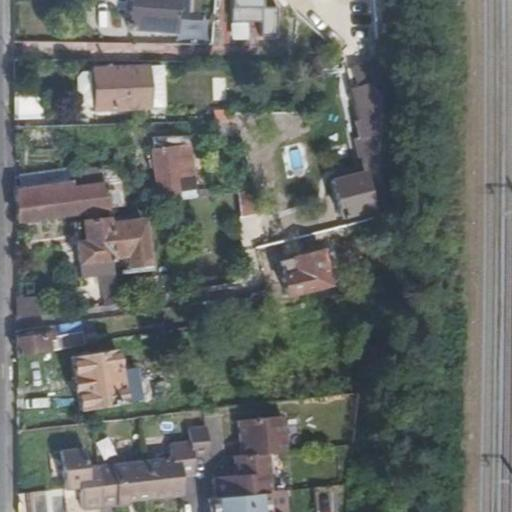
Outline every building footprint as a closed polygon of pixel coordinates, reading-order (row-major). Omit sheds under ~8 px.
[(176,0),(130,0),(128,30),(174,34),(176,0)] [(311,63),(313,76),(343,74),(342,62),(311,63)] [(162,68),(92,70),(93,72),(83,72),(77,78),(77,92),(83,95),(84,102),(94,109),(163,108),(162,68)] [(375,210),(377,220),(383,219),(389,217),(378,167),(381,126),(379,97),(369,86),(350,90),(358,122),(354,123),(366,173),(331,181),(340,218),(375,210)] [(14,118),(41,117),(41,96),(14,97),(14,111),(14,118)] [(236,122),(236,113),(236,112),(213,112),(213,122),(236,122)] [(236,122),(213,122),(214,137),(240,136),(236,122)] [(53,126),(24,126),(25,142),(53,141),(53,126)] [(152,158),(157,202),(213,195),(212,185),(194,186),(187,136),(151,138),(152,158)] [(15,191),(15,221),(107,209),(124,206),(121,184),(72,190),(72,184),(15,191)] [(253,192),(252,190),(236,193),(239,215),(256,215),(253,192)] [(112,257),(109,224),(109,220),(74,223),(79,278),(99,277),(102,307),(117,305),(112,257)] [(142,221),(109,224),(112,257),(125,256),(126,267),(146,265),(142,221)] [(321,252),(277,262),(284,296),(329,286),(321,252)] [(16,299),(16,317),(46,314),(44,298),(16,299)] [(213,322),(244,317),(242,301),(231,299),(210,302),(213,322)] [(16,356),(46,350),(44,335),(16,339),(16,356)] [(114,352),(69,359),(77,411),(141,401),(136,369),(117,372),(114,352)] [(262,511),(261,493),(270,492),(266,455),(285,454),(282,419),(236,423),(237,443),(247,442),(249,456),(249,457),(239,458),(232,458),(232,476),(212,479),(213,499),(206,500),(207,511),(262,511)] [(86,449),(61,452),(64,491),(79,489),(82,510),(130,506),(130,501),(184,496),(182,472),(195,471),(194,456),(209,455),(207,429),(190,431),(190,444),(169,447),(169,460),(88,470),(86,449)] [(247,442),(237,443),(239,458),(249,457),(249,456),(247,442)] [(285,511),(284,491),(270,492),(261,493),(262,511),(285,511)]
